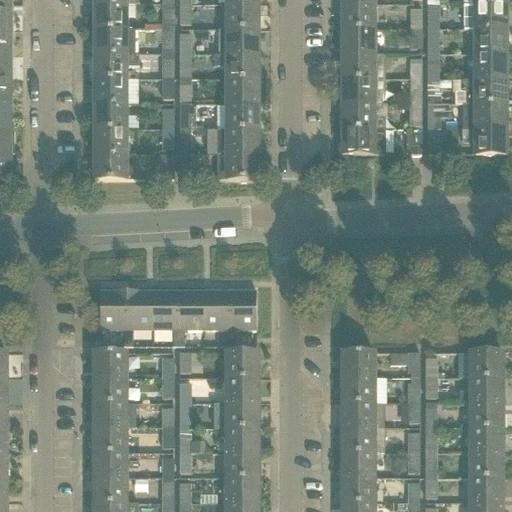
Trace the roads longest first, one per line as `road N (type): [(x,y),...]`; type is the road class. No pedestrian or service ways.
road 1 (residential): [(286,511),(289,224)]
road 2 (residential): [(45,511),(42,227)]
road 3 (residential): [(42,227),(289,224)]
road 4 (residential): [(42,227),(40,0)]
road 5 (residential): [(289,224),(288,0)]
road 6 (residential): [(289,224),(511,208)]
